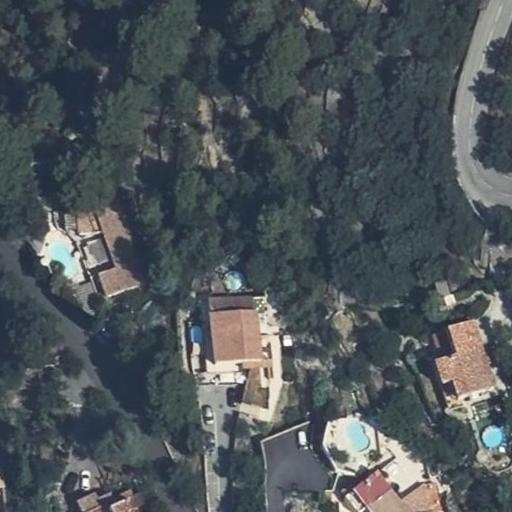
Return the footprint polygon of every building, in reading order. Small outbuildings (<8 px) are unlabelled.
[(78,169),(64,169),(63,177),(77,178),(78,169)] [(77,178),(78,193),(114,191),(108,175),(77,178)] [(142,268),(114,191),(78,193),(73,194),(76,218),(100,217),(112,253),(95,259),(105,281),(142,268)] [(90,267),(67,276),(90,305),(105,295),(90,267)] [(264,284),(207,291),(214,355),(259,350),(258,342),(271,341),(264,284)] [(447,330),(452,343),(476,335),(471,321),(447,330)] [(476,335),(452,343),(457,356),(441,362),(455,401),(495,386),(476,335)] [(258,342),(259,350),(272,348),(271,341),(258,342)] [(375,456),(351,475),(380,511),(430,511),(429,501),(412,503),(400,489),(375,456)] [(425,469),(400,489),(412,503),(429,501),(425,469)] [(74,496),(81,511),(131,511),(123,494),(110,501),(107,495),(96,500),(90,488),(74,496)]
